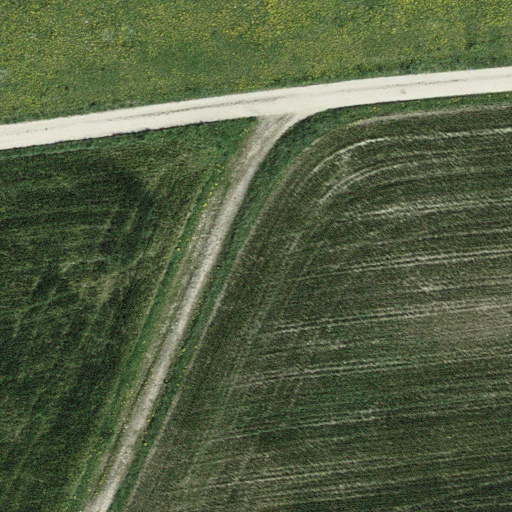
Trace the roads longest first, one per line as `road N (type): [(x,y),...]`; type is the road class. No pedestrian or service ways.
road 1 (track): [(511,81),(0,134)]
road 2 (track): [(288,100),(230,197),(95,511)]
